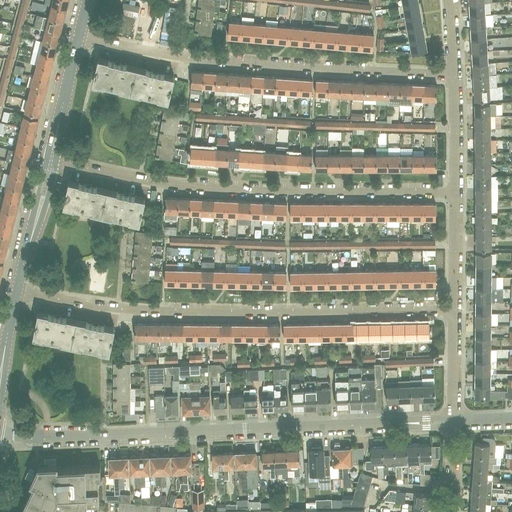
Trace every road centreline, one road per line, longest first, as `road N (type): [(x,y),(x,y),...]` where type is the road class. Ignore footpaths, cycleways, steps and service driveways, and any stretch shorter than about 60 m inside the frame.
road 1 (residential): [(0,434),(453,422)]
road 2 (residential): [(452,310),(159,312),(16,289)]
road 3 (residential): [(455,194),(186,187),(44,162)]
road 4 (residential): [(453,74),(195,60),(77,35)]
road 5 (tertiary): [(44,162),(77,35)]
road 6 (tertiary): [(16,289),(44,162)]
road 7 (residential): [(455,194),(453,74)]
